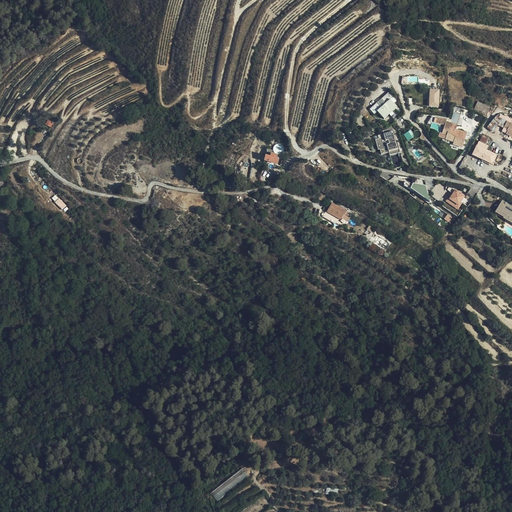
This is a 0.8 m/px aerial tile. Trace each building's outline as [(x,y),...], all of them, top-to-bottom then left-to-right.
[(387,114),(390,107),(392,104),(395,97),(387,93),(388,90),(382,87),(378,96),(384,98),(381,103),(376,101),(371,110),(377,113),(378,111),(387,114)] [(429,89),(429,107),(440,106),(440,89),(429,89)] [(487,115),(491,107),(478,101),(474,109),(487,115)] [(448,116),(443,127),(448,129),(445,135),(453,138),(452,141),(461,145),(468,132),(457,126),(459,121),(448,116)] [(511,138),(511,122),(507,120),(502,130),(506,132),(505,136),(511,138)] [(393,131),(375,136),(378,150),(380,149),(381,154),(388,152),(389,156),(397,154),(398,158),(393,160),(395,166),(402,164),(393,131)] [(481,135),(476,147),(484,150),(487,144),(485,143),(487,138),(481,135)] [(476,147),(472,156),(491,165),(496,156),(487,152),(484,150),(476,147)] [(276,159),(277,156),(272,154),(273,152),(268,150),(265,161),(277,165),(278,160),(276,159)] [(475,194),(466,187),(462,191),(472,198),(475,194)] [(10,197),(5,192),(4,191),(0,195),(0,204),(2,206),(7,200),(10,197)] [(458,206),(464,197),(455,191),(449,200),(458,206)] [(63,209),(67,205),(59,198),(55,202),(63,209)] [(341,219),(346,209),(333,202),(327,211),(341,219)] [(511,213),(502,207),(495,216),(511,229),(511,213)] [(212,498),(244,471),(237,464),(206,490),(212,498)] [(252,511),(266,502),(260,494),(235,511),(252,511)] [(271,511),(272,511),(267,503),(254,511),(271,511)]
